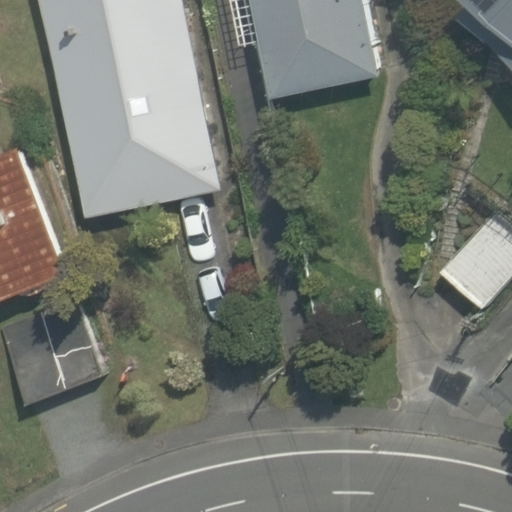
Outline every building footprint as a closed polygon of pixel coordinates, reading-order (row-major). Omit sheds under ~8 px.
[(51,0),(92,218),(233,193),(197,0),(51,0)] [(253,0),(274,95),(382,72),(366,0),(253,0)] [(511,0),(470,0),(454,18),(511,69),(511,0)] [(0,307),(78,276),(19,129),(0,137),(0,307)] [(511,234),(488,213),(436,272),(482,313),(511,279),(511,234)] [(59,308),(6,328),(35,408),(89,388),(59,308)]
